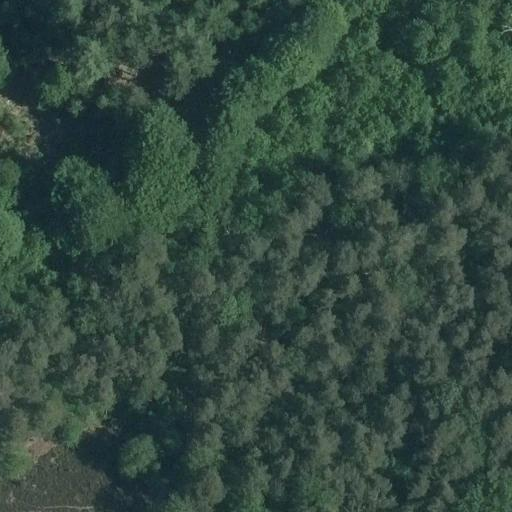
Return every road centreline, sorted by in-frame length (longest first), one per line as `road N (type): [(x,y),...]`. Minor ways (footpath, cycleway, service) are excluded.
road 1 (track): [(183,205),(180,445),(151,511)]
road 2 (track): [(0,213),(96,172),(183,205)]
